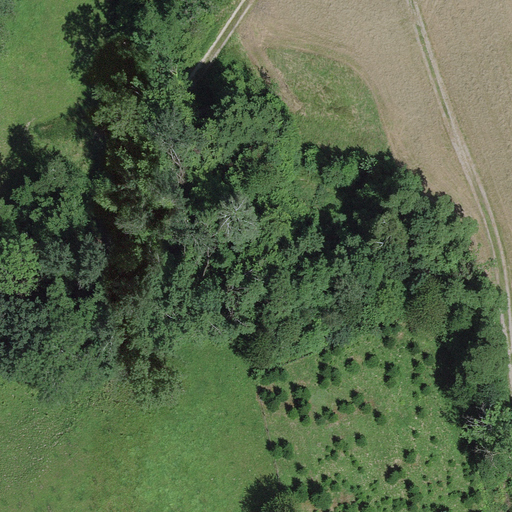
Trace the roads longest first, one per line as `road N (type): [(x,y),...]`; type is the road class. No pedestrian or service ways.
road 1 (track): [(511,327),(493,246),(408,0)]
road 2 (track): [(93,174),(170,112),(252,0)]
